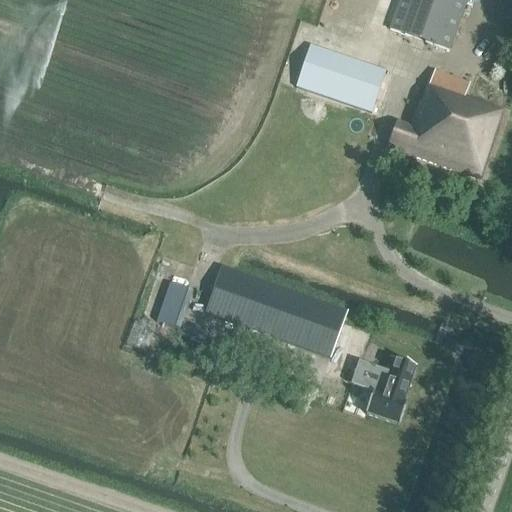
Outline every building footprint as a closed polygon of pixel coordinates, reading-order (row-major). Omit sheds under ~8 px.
[(399,0),(388,31),(449,53),(467,0),(399,0)] [(294,90),(370,115),(384,72),(308,47),(294,90)] [(387,150),(480,183),(504,114),(464,101),(469,87),(434,74),(428,91),(426,90),(421,106),(419,106),(411,129),(398,124),(397,124),(387,150)] [(206,316),(330,360),(346,315),(222,270),(206,316)] [(184,290),(172,324),(187,328),(199,294),(184,290)] [(355,351),(345,347),(339,345),(334,358),(350,364),(355,351)] [(382,398),(403,405),(416,370),(390,360),(385,374),(390,376),(382,398)]
